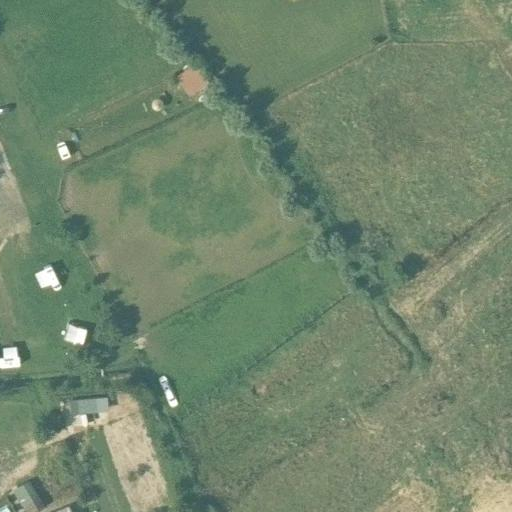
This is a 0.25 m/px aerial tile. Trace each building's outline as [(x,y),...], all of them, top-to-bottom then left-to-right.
[(196,62),(176,75),(189,95),(199,89),(210,83),(206,77),(196,62)] [(60,243),(42,248),(47,263),(65,258),(60,243)] [(57,277),(63,296),(82,290),(75,271),(57,277)] [(30,326),(13,326),(14,354),(31,354),(30,326)] [(67,329),(51,332),(54,351),(70,348),(67,329)] [(72,410),(111,409),(110,396),(71,397),(72,410)] [(28,478),(16,486),(12,488),(26,511),(33,511),(44,505),(28,478)]
